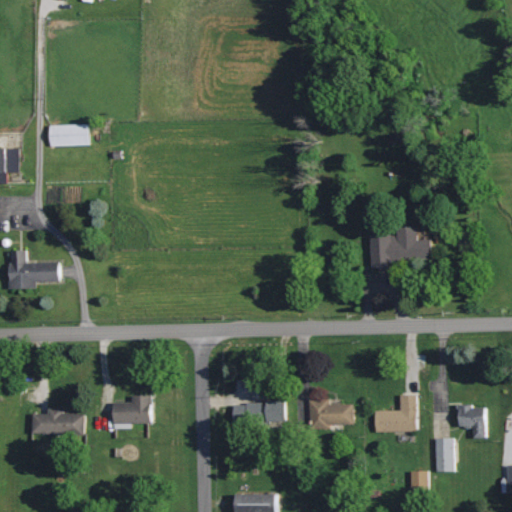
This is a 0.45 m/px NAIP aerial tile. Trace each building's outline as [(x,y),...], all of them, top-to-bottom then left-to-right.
[(90,123),(51,125),(52,146),(91,145),(90,123)] [(21,172),(22,148),(0,148),(0,183),(9,184),(10,172),(21,172)] [(373,235),(373,265),(435,265),(435,239),(420,239),(420,227),(400,227),(400,235),(373,235)] [(29,262),(28,250),(12,250),(13,289),(39,288),(38,282),(62,281),(61,262),(29,262)] [(132,424),(154,423),(153,395),(134,396),(134,402),(115,402),(116,429),(133,428),(132,424)] [(419,432),(418,395),(401,395),(401,410),(377,411),(377,433),(419,432)] [(331,425),(356,424),(355,404),(331,404),(331,400),(311,400),(311,430),(331,429),(331,425)] [(288,402),(250,401),(249,422),(288,423),(288,402)] [(461,426),(475,425),(476,438),(488,438),(487,407),(475,407),(475,404),(461,404),(461,426)] [(86,413),(66,413),(66,408),(49,408),(49,413),(34,413),(34,434),(86,435),(86,413)] [(456,471),(456,438),(437,438),(438,472),(456,471)] [(430,471),(413,471),(413,492),(430,492),(430,471)] [(278,511),(279,494),(238,494),(237,511),(278,511)]
